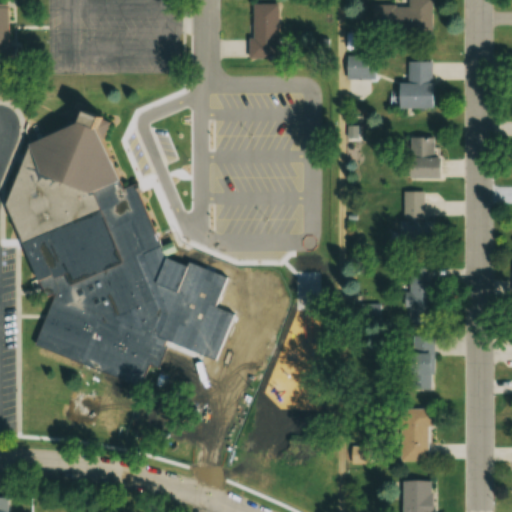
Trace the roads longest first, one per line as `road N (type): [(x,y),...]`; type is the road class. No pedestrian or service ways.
road 1 (residential): [(480,511),(478,0)]
road 2 (residential): [(208,511),(208,0)]
road 3 (residential): [(251,511),(149,479),(0,460)]
